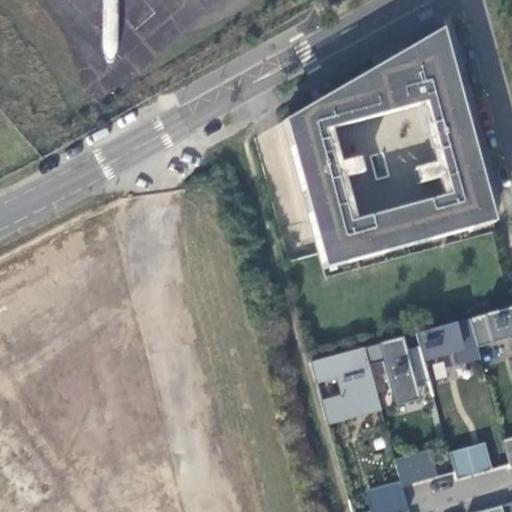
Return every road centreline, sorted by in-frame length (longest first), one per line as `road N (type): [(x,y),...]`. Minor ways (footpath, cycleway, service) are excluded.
road 1 (tertiary): [(409,0),(0,218)]
road 2 (residential): [(475,0),(511,137)]
